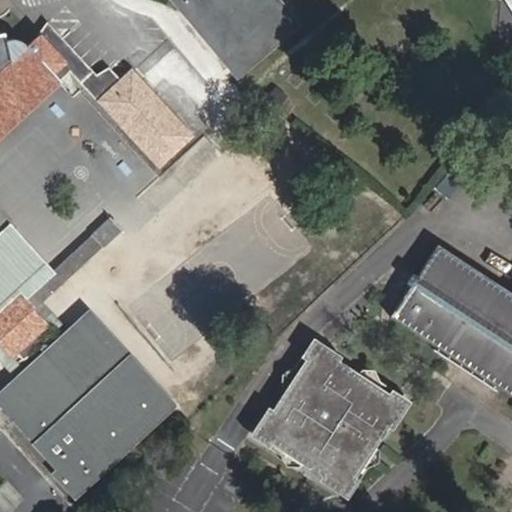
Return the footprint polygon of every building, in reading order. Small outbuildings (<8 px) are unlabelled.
[(278,0),(175,0),(235,78),(301,29),(278,0)] [(511,0),(499,0),(497,26),(511,16),(511,0)] [(0,363),(17,382),(12,387),(0,397),(0,408),(64,477),(59,481),(74,497),(157,419),(171,407),(88,317),(74,330),(72,332),(42,301),(122,228),(112,217),(22,299),(16,293),(45,266),(16,234),(0,249),(0,134),(60,80),(71,69),(160,164),(204,124),(184,103),(172,112),(133,69),(118,82),(107,70),(99,78),(50,24),(39,33),(6,65),(2,32),(0,31),(0,363)] [(511,272),(506,283),(426,233),(378,311),(511,393),(511,272)] [(275,402),(258,431),(347,485),(368,449),(402,395),(312,341),(275,402)]
